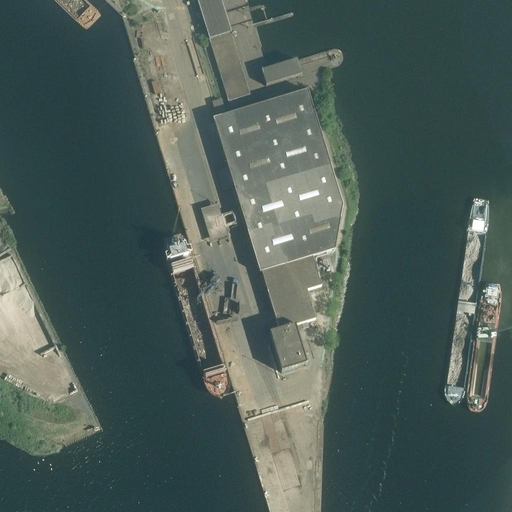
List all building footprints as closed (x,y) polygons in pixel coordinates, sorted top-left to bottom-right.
[(198,0),(228,103),(228,102),(230,108),(243,104),(243,103),(251,101),(249,96),(250,96),(231,34),(232,34),(222,0),(198,0)] [(301,76),(296,61),(261,72),(265,87),(301,76)] [(216,119),(212,120),(224,159),(319,130),(307,91),(230,115),(223,117),(216,119)] [(224,112),(221,100),(218,101),(212,103),(216,114),(224,112)] [(319,130),(224,159),(227,170),(232,186),(235,198),(331,169),(319,130)] [(222,216),(221,216),(225,228),(242,223),(242,225),(244,224),(247,236),(342,207),(331,169),(235,198),(239,209),(237,209),(238,211),(222,216)] [(202,209),(208,233),(223,230),(222,226),(217,227),(215,218),(221,217),(218,206),(202,209)] [(342,207),(247,236),(256,265),(257,270),(259,275),(261,274),(313,258),(335,251),(342,207)] [(313,258),(261,274),(264,286),(267,296),(270,303),(307,292),(321,287),(318,278),(317,272),(315,265),(314,262),(313,258)] [(307,292),(270,303),(271,309),(274,319),(278,331),(278,332),(295,327),(301,325),(315,321),(311,306),(307,292)] [(278,331),(269,334),(281,374),(306,366),(306,365),(296,331),(295,327),(278,332),(278,331)]
